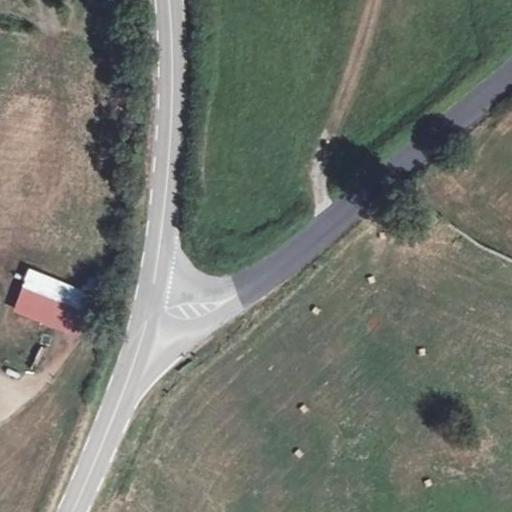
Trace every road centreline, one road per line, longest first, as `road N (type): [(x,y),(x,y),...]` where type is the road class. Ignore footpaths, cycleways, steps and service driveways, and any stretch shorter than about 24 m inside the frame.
road 1 (tertiary): [(511,73),(157,354)]
road 2 (tertiary): [(157,354),(175,149),(170,0)]
road 3 (track): [(372,0),(318,177),(331,220)]
road 4 (tertiary): [(74,511),(157,354)]
